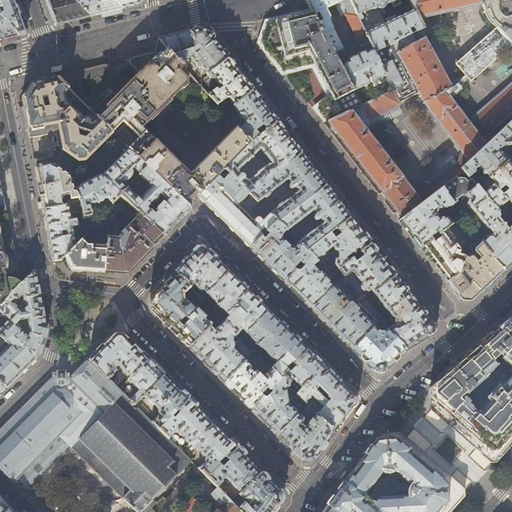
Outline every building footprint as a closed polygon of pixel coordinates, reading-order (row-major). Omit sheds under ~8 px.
[(0,0),(0,15),(18,35),(22,34),(26,33),(13,0),(0,0)] [(71,22),(90,17),(76,3),(73,0),(45,0),(55,26),(71,22)] [(78,0),(76,3),(90,17),(103,13),(122,8),(112,0),(78,0)] [(112,0),(122,8),(131,6),(138,4),(141,0),(112,0)] [(367,39),(349,0),(305,0),(312,12),(336,58),(345,54),(329,23),(331,21),(326,9),(335,5),(341,16),(344,15),(358,43),(367,39)] [(349,0),(367,39),(373,51),(374,53),(384,48),(381,43),(384,42),(385,44),(387,43),(389,46),(392,45),(411,36),(409,31),(414,29),(416,34),(419,32),(425,29),(419,19),(415,10),(385,24),(377,7),(378,9),(380,9),(382,9),(383,8),(385,6),(385,4),(391,2),(392,4),(400,1),(399,0),(349,0)] [(409,0),(415,10),(419,19),(482,5),(479,0),(409,0)] [(511,0),(479,0),(482,5),(489,21),(498,31),(511,46),(511,47),(511,0)] [(336,58),(312,12),(299,15),(276,21),(270,22),(267,23),(264,32),(261,42),(283,71),(314,65),(319,75),(331,98),(318,109),(327,122),(361,106),(353,91),(340,66),(336,58)] [(0,39),(2,39),(18,35),(0,15),(0,39)] [(197,30),(189,32),(195,51),(175,58),(184,69),(189,65),(190,64),(188,62),(191,62),(198,70),(199,71),(200,70),(207,77),(228,59),(219,47),(209,33),(206,30),(203,29),(201,29),(197,30)] [(476,76),(511,46),(498,31),(467,55),(476,76)] [(178,34),(158,39),(175,58),(195,51),(189,32),(178,34)] [(508,125),(504,119),(511,112),(511,82),(467,122),(450,99),(471,81),(465,76),(450,90),(419,32),(416,34),(411,36),(392,45),(407,73),(398,77),(384,48),(374,53),(385,76),(392,91),(361,106),(327,122),(339,137),(364,169),(391,204),(402,219),(440,189),(463,172),(461,169),(504,129),(508,125)] [(184,69),(175,58),(158,39),(157,39),(156,47),(154,52),(139,56),(132,58),(130,60),(130,64),(139,73),(134,78),(126,86),(106,66),(105,65),(98,66),(80,71),(56,77),(112,132),(120,140),(148,167),(186,205),(192,198),(195,195),(196,194),(198,196),(225,170),(249,145),(237,131),(236,130),(189,177),(182,170),(142,129),(187,85),(187,82),(191,78),(184,69)] [(385,76),(374,53),(373,51),(365,54),(364,52),(347,61),(348,63),(340,66),(353,91),(367,85),(364,77),(367,76),(370,83),(385,76)] [(476,76),(467,55),(456,65),(465,76),(471,81),(476,76)] [(241,75),(228,59),(207,77),(210,82),(215,83),(223,93),(220,93),(217,94),(216,92),(210,96),(208,94),(207,95),(216,107),(225,100),(229,101),(234,107),(253,91),(241,75)] [(83,162),(112,132),(56,77),(40,81),(33,83),(22,100),(29,133),(30,138),(46,135),(50,129),(55,133),(58,149),(61,151),(59,155),(70,162),(73,159),(78,162),(83,162)] [(264,105),(253,91),(234,107),(232,108),(239,117),(237,119),(229,110),(224,115),(233,126),(240,121),(241,123),(243,123),(243,126),(237,131),(249,145),(277,122),(264,105)] [(302,154),(286,133),(277,122),(249,145),(225,170),(249,196),(302,154)] [(511,137),(504,129),(461,169),(463,172),(468,177),(473,173),(476,176),(479,176),(479,175),(481,177),(483,175),(486,175),(488,178),(509,161),(503,154),(499,150),(505,145),(506,146),(509,146),(511,142),(511,137)] [(63,172),(64,170),(63,166),(50,157),(34,160),(36,173),(43,209),(81,202),(83,211),(84,218),(91,216),(91,214),(92,214),(90,206),(89,205),(101,199),(102,198),(102,196),(106,196),(114,204),(120,197),(127,190),(121,184),(122,182),(123,183),(124,184),(126,184),(132,178),(133,175),(133,174),(131,171),(135,168),(142,174),(148,167),(120,140),(115,146),(113,149),(116,152),(116,157),(109,164),(112,166),(102,178),(96,181),(95,179),(80,186),(81,188),(76,190),(69,175),(63,172)] [(314,169),(302,154),(249,196),(259,205),(268,198),(269,199),(273,196),(272,195),(289,181),(292,184),(291,185),(292,186),(291,187),(290,188),(290,190),(291,190),(292,190),(294,190),(295,189),(299,193),(282,206),(281,205),(277,208),(278,209),(269,216),(276,222),(278,224),(326,185),(314,169)] [(511,164),(509,161),(488,178),(494,184),(482,194),(495,210),(507,201),(511,206),(511,164)] [(150,188),(140,199),(129,188),(127,190),(120,197),(137,212),(163,236),(175,225),(190,209),(186,205),(148,167),(142,174),(139,177),(150,188)] [(259,205),(249,196),(225,170),(198,196),(204,203),(225,223),(250,248),(260,237),(258,234),(262,230),(265,233),(276,222),(269,216),(267,213),(261,207),(259,205)] [(471,180),(468,177),(463,172),(440,189),(445,195),(445,197),(452,206),(457,202),(455,200),(461,195),(465,195),(468,200),(466,204),(470,210),(486,230),(489,230),(491,229),(493,231),(494,234),(489,238),(486,237),(479,243),(480,244),(494,260),(493,261),(504,271),(511,263),(511,230),(509,227),(506,229),(497,219),(498,218),(498,216),(498,214),(495,210),(482,194),(476,187),(471,180)] [(474,178),(471,180),(476,187),(480,184),(474,178)] [(0,305),(21,284),(18,270),(12,245),(7,218),(3,201),(0,184),(0,305)] [(340,204),(326,185),(278,224),(285,231),(298,244),(307,253),(331,233),(336,229),(351,217),(340,204)] [(449,208),(452,206),(445,197),(445,195),(440,189),(402,219),(399,221),(410,235),(420,249),(431,240),(429,237),(436,232),(438,234),(451,224),(446,218),(442,219),(441,218),(439,219),(435,214),(435,211),(449,208)] [(81,202),(43,209),(47,230),(53,261),(61,260),(65,256),(80,240),(83,237),(79,234),(78,229),(73,230),(72,226),(74,226),(73,222),(74,221),(72,213),(83,211),(81,202)] [(263,205),(261,207),(267,213),(269,211),(269,209),(265,205),(263,205)] [(144,256),(163,236),(137,212),(135,215),(137,216),(120,234),(123,237),(119,240),(111,240),(111,237),(107,237),(106,247),(105,272),(118,273),(127,274),(144,256)] [(98,220),(107,227),(112,223),(103,215),(98,220)] [(362,233),(351,217),(336,229),(338,232),(339,231),(343,236),(341,237),(339,235),(335,238),(331,233),(307,253),(310,255),(315,261),(320,258),(321,258),(322,258),(324,257),(324,255),(333,247),(339,254),(338,259),(335,261),(334,266),(337,270),(371,244),(362,233)] [(285,231),(278,224),(276,222),(265,233),(267,235),(263,240),(260,237),(250,248),(266,263),(284,282),(294,272),(293,269),(299,263),(301,264),(310,255),(307,253),(298,244),(292,249),(289,249),(281,241),(280,236),(285,231)] [(451,224),(438,234),(440,237),(434,242),(431,240),(420,249),(433,265),(446,282),(458,272),(464,257),(464,256),(457,253),(457,251),(457,250),(457,248),(465,241),(451,224)] [(86,246),(80,240),(65,256),(69,264),(72,270),(105,272),(106,247),(86,246)] [(384,261),(371,244),(337,270),(330,276),(338,283),(350,275),(351,276),(353,276),(355,275),(362,285),(360,287),(363,292),(366,290),(368,292),(371,291),(373,293),(395,275),(384,261)] [(468,258),(464,257),(458,272),(446,282),(459,300),(472,301),(485,288),(504,271),(493,261),(494,260),(480,244),(473,249),(473,252),(479,259),(476,262),(473,259),(471,258),(470,257),(468,258)] [(187,258),(175,271),(191,288),(194,285),(197,289),(202,290),(206,294),(228,272),(214,258),(202,246),(201,246),(200,246),(199,246),(187,258)] [(317,262),(315,261),(310,255),(301,264),(303,267),(299,272),(295,271),(294,272),(284,282),(296,294),(311,309),(331,288),(327,283),(327,282),(323,278),(322,279),(311,268),(317,262)] [(37,358),(46,329),(42,313),(34,270),(21,284),(0,305),(0,312),(3,315),(9,320),(0,329),(0,347),(5,342),(11,335),(36,358),(37,358)] [(183,295),(191,288),(175,271),(167,279),(150,296),(150,309),(165,324),(189,347),(211,326),(212,325),(209,323),(208,323),(204,320),(206,317),(197,309),(195,311),(188,304),(189,302),(184,297),(183,295)] [(246,289),(228,272),(206,294),(228,317),(224,321),(238,334),(242,330),(245,333),(268,311),(246,289)] [(413,299),(395,275),(373,293),(372,293),(382,305),(382,307),(383,309),(385,311),(387,311),(392,319),(399,320),(400,324),(396,326),(394,326),(389,328),(388,324),(363,301),(359,304),(386,330),(406,351),(429,337),(431,336),(433,335),(435,332),(435,328),(434,326),(433,324),(432,323),(430,321),(413,299)] [(331,288),(311,309),(330,328),(352,349),(372,329),(371,328),(371,327),(370,324),(368,323),(366,322),(366,321),(367,319),(360,312),(359,312),(358,314),(356,312),(358,311),(349,303),(348,304),(338,294),(337,292),(335,290),(333,289),(331,288)] [(191,297),(199,305),(203,300),(193,291),(191,294),(192,295),(191,297)] [(359,304),(363,301),(367,298),(364,295),(363,295),(356,301),(359,304)] [(287,330),(268,311),(245,333),(276,363),(271,368),(281,378),(284,376),(283,375),(287,371),(286,369),(292,363),(293,364),(307,350),(287,330)] [(511,316),(475,350),(436,383),(431,388),(432,410),(474,448),(490,463),(495,462),(511,444),(511,443),(511,316)] [(215,330),(211,326),(189,347),(210,368),(225,383),(246,362),(241,356),(242,355),(237,350),(236,351),(233,348),(233,347),(234,346),(233,344),(233,343),(235,341),(233,339),(238,334),(224,321),(215,330)] [(373,328),(372,329),(352,349),(362,360),(374,372),(376,373),(378,374),(380,374),(382,373),(391,364),(406,351),(386,330),(383,333),(377,332),(373,328)] [(21,373),(36,358),(11,335),(5,342),(9,345),(0,354),(0,381),(6,388),(21,373)] [(103,345),(88,360),(108,380),(112,376),(111,375),(116,370),(114,368),(118,364),(121,367),(121,369),(123,372),(124,372),(126,372),(130,377),(148,360),(137,348),(124,336),(112,336),(103,345)] [(335,378),(307,350),(293,364),(296,367),(290,373),(287,371),(283,375),(284,376),(290,382),(292,380),(302,390),(307,384),(315,391),(318,388),(326,395),(326,398),(327,398),(325,401),(344,419),(353,408),(355,405),(356,403),(356,402),(356,400),(356,398),(335,378)] [(70,448),(123,395),(108,380),(88,360),(87,362),(86,361),(81,366),(80,365),(75,371),(70,376),(71,377),(70,378),(69,379),(69,373),(66,373),(66,371),(64,371),(57,371),(55,371),(55,373),(52,373),(52,379),(51,379),(37,393),(17,413),(0,429),(0,469),(2,471),(14,483),(18,479),(29,490),(70,448)] [(154,365),(148,360),(130,377),(127,379),(137,389),(137,392),(128,400),(134,405),(143,396),(164,375),(154,365)] [(251,367),(246,362),(225,383),(237,395),(251,409),(263,396),(262,394),(268,388),(269,390),(270,390),(281,378),(271,368),(262,376),(254,368),(251,371),(250,370),(251,368),(251,367)] [(177,388),(164,375),(143,396),(157,410),(156,412),(157,414),(150,421),(158,429),(171,417),(168,415),(175,409),(177,411),(188,400),(177,388)] [(284,376),(281,378),(270,390),(272,392),(268,397),(263,396),(251,409),(264,421),(277,435),(296,416),(297,415),(296,411),(292,407),(289,407),(288,406),(285,389),(289,386),(290,382),(284,376)] [(307,384),(302,390),(296,395),(305,404),(312,396),(317,401),(315,403),(317,406),(320,403),(323,407),(316,414),(335,431),(340,426),(345,420),(344,419),(325,401),(315,391),(307,384)] [(123,395),(70,448),(97,474),(124,500),(135,511),(153,511),(154,511),(147,505),(191,462),(189,460),(176,447),(168,439),(158,429),(150,421),(134,405),(128,400),(123,395)] [(227,438),(188,400),(177,411),(179,413),(173,419),(171,417),(158,429),(168,439),(173,434),(175,434),(177,433),(182,438),(184,438),(185,438),(185,441),(191,447),(189,449),(192,451),(194,449),(196,452),(200,452),(199,454),(200,455),(205,460),(204,461),(204,463),(203,463),(198,469),(207,478),(219,466),(218,464),(225,458),(226,459),(237,448),(227,438)] [(303,408),(309,413),(312,410),(307,405),(303,408)] [(300,415),(296,416),(277,435),(292,449),(302,460),(314,459),(323,447),(335,431),(316,414),(315,413),(304,427),(301,424),(303,422),(303,418),(300,415)] [(449,511),(456,504),(463,496),(464,489),(400,432),(381,434),(368,450),(340,487),(323,510),(321,511),(449,511)] [(178,445),(176,447),(189,460),(191,458),(178,445)] [(250,461),(237,448),(226,459),(228,461),(221,468),(219,466),(207,478),(217,488),(222,483),(222,480),(224,478),(225,479),(226,480),(228,480),(227,480),(241,493),(261,472),(250,461)] [(272,483),(261,472),(241,493),(239,495),(244,499),(251,499),(253,502),(253,503),(251,503),(248,506),(246,504),(240,510),(241,511),(274,511),(281,503),(281,491),(272,483)] [(217,488),(213,493),(210,496),(221,507),(215,511),(240,511),(241,511),(240,510),(238,509),(231,502),(217,488)] [(0,511),(6,511),(10,508),(6,504),(0,497),(0,511)] [(234,499),(231,502),(238,509),(241,506),(234,499)] [(135,511),(124,500),(122,501),(111,511),(135,511)]
